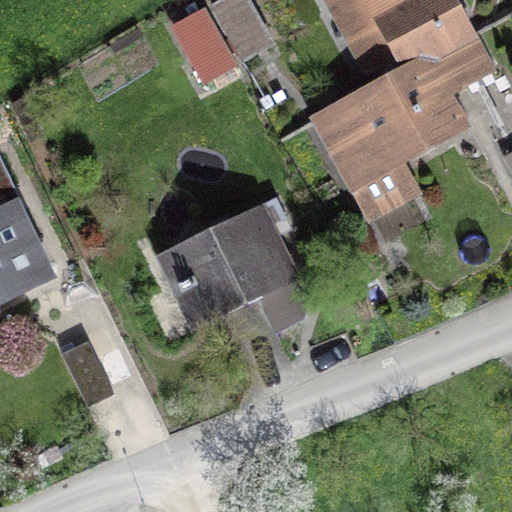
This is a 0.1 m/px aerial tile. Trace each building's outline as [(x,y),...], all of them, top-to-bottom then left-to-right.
[(242,62),(276,44),(253,0),(222,0),(212,6),(242,62)] [(472,132),(445,78),(491,55),(463,0),(359,0),(400,80),(325,117),(360,187),(472,132)] [(204,13),(176,28),(203,79),(231,64),(204,13)] [(0,166),(0,312),(57,285),(0,166)] [(218,315),(291,280),(261,220),(189,255),(218,315)] [(89,343),(57,357),(83,411),(114,396),(89,343)]
